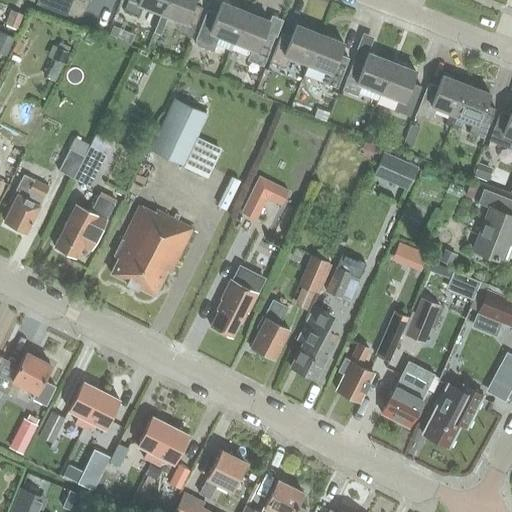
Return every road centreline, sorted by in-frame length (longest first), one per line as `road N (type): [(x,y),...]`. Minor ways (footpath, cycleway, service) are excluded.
road 1 (unclassified): [(473,509),(0,278)]
road 2 (residential): [(511,52),(376,0)]
